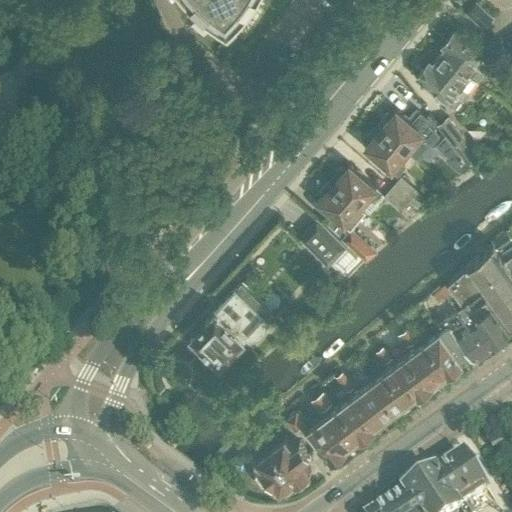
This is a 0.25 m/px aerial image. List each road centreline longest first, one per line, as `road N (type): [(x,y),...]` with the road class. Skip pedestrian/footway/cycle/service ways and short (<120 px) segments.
road 1 (secondary): [(511,369),(310,511)]
road 2 (secondary): [(199,267),(105,347),(81,385),(69,428)]
road 3 (secondary): [(101,443),(134,357),(199,267)]
road 4 (secondary): [(301,149),(433,0)]
road 5 (secondary): [(199,267),(301,149)]
